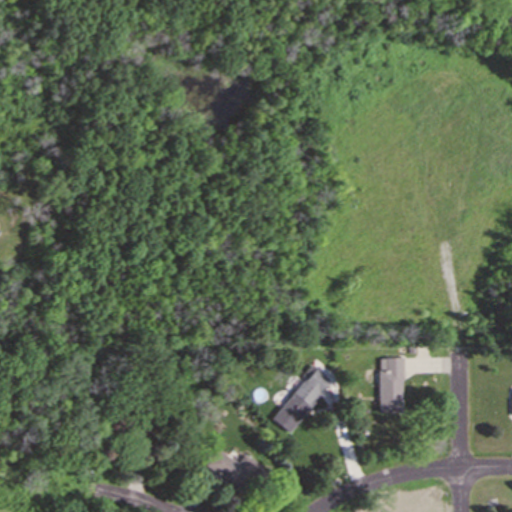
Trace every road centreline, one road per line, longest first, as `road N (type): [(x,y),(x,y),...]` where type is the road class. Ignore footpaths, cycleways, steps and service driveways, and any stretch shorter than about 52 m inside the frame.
road 1 (residential): [(511,469),(408,474),(361,486),(314,511)]
road 2 (residential): [(457,355),(460,511)]
